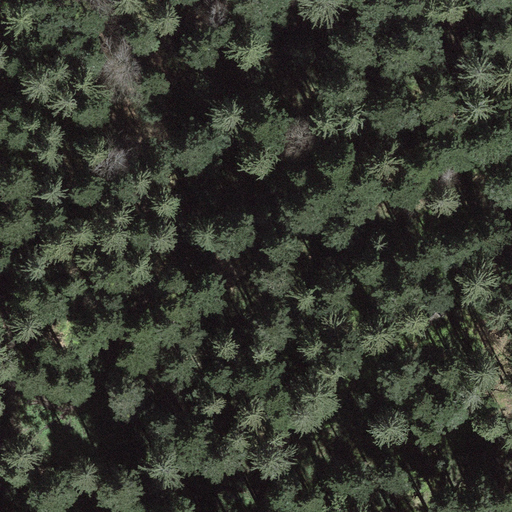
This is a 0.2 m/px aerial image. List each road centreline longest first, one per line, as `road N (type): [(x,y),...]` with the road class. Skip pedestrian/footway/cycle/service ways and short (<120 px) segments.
road 1 (track): [(451,0),(458,106),(420,158),(361,194),(215,241),(181,260),(97,381),(72,403),(16,410),(0,484)]
road 2 (track): [(0,278),(16,410)]
